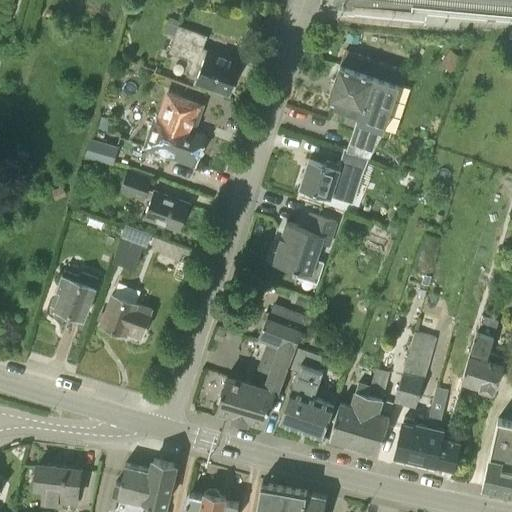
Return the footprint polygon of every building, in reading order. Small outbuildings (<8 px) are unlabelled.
[(206,35),(177,25),(168,52),(193,61),(188,75),(230,91),(240,65),(230,62),(231,59),(201,48),(206,35)] [(451,72),(461,57),(450,49),(440,64),(451,72)] [(405,70),(364,56),(346,50),(341,64),(340,63),(329,96),(337,99),(335,104),(352,111),(385,121),(405,70)] [(154,114),(143,144),(195,163),(205,134),(192,130),(201,105),(165,92),(157,115),(154,114)] [(354,151),(367,155),(383,127),(385,121),(352,111),(347,127),(361,132),(354,151)] [(109,120),(102,117),(98,128),(106,130),(109,120)] [(90,141),(86,154),(114,164),(118,150),(90,141)] [(367,155),(354,151),(345,148),(339,165),(326,161),(325,164),(309,159),(300,186),(349,202),(367,155)] [(189,204),(149,189),(154,176),(127,167),(119,191),(149,201),(144,215),(180,228),(189,204)] [(55,200),(67,195),(63,186),(51,190),(55,200)] [(330,245),(337,221),(309,212),(304,227),(286,221),(279,244),(286,246),(280,264),(318,276),(323,261),(317,259),(322,243),(330,245)] [(391,232),(372,220),(366,235),(386,243),(391,232)] [(135,268),(142,245),(146,246),(151,232),(125,222),(112,260),(135,268)] [(82,316),(84,317),(98,277),(82,271),(79,277),(61,271),(55,288),(61,290),(56,306),(70,311),(69,314),(81,318),(82,316)] [(127,330),(141,335),(143,339),(144,339),(142,335),(151,309),(113,294),(102,323),(126,332),(127,330)] [(299,294),(296,303),(309,307),(312,299),(299,294)] [(258,339),(270,343),(278,346),(279,343),(296,349),(297,345),(307,318),(299,314),(296,322),(268,312),(258,339)] [(493,388),(494,389),(505,355),(487,350),(496,320),(478,314),(473,330),(459,378),(481,385),(479,391),(490,395),(493,388)] [(317,321),(307,318),(302,333),(311,336),(317,321)] [(436,336),(415,330),(409,351),(403,370),(394,399),(416,406),(425,375),(436,336)] [(278,346),(270,343),(256,380),(264,386),(274,389),(271,401),(276,403),(290,366),(296,349),(279,343),(278,346)] [(323,434),(326,434),(340,397),(331,394),(329,399),(317,395),(327,367),(323,366),(326,356),(297,345),(296,349),(290,366),(300,370),(280,420),(322,435),(323,434)] [(354,443),(379,450),(389,416),(376,413),(388,371),(376,367),(370,387),(364,407),(354,443)] [(265,422),(271,401),(274,389),(264,386),(227,375),(217,408),(235,413),(234,416),(246,419),(247,417),(265,422)] [(334,437),(354,443),(364,407),(370,387),(359,384),(353,407),(342,404),(334,437)] [(427,427),(418,459),(455,468),(457,444),(439,440),(442,429),(434,427),(437,416),(441,417),(445,400),(447,389),(437,387),(434,397),(427,427)] [(395,454),(418,459),(427,427),(413,423),(414,417),(406,415),(395,454)] [(511,421),(498,418),(490,454),(489,454),(482,486),(511,492),(511,421)] [(165,511),(175,463),(155,458),(154,458),(151,469),(125,463),(123,479),(120,482),(114,511),(165,511)] [(78,499),(81,468),(38,463),(35,485),(46,486),(44,500),(62,502),(62,498),(78,499)] [(305,511),(310,491),(262,482),(257,511),(305,511)] [(203,494),(190,491),(185,510),(195,511),(236,511),(239,502),(225,499),(226,495),(220,494),(218,489),(210,487),(206,491),(204,490),(203,494)] [(324,511),(327,497),(327,495),(310,491),(305,511),(324,511)]
